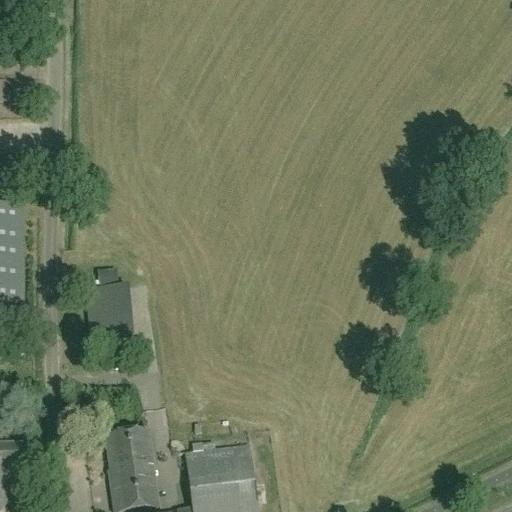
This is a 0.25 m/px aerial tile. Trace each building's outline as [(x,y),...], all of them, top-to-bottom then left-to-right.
[(22,211),(0,210),(0,310),(23,311),(22,211)] [(142,319),(155,317),(150,291),(138,293),(142,319)] [(121,351),(120,341),(89,344),(90,354),(121,351)] [(113,511),(148,511),(159,511),(147,433),(105,439),(110,475),(108,475),(113,511)] [(0,511),(16,511),(17,476),(21,476),(21,449),(0,448),(0,511)] [(190,511),(256,511),(249,449),(184,457),(190,511)]
